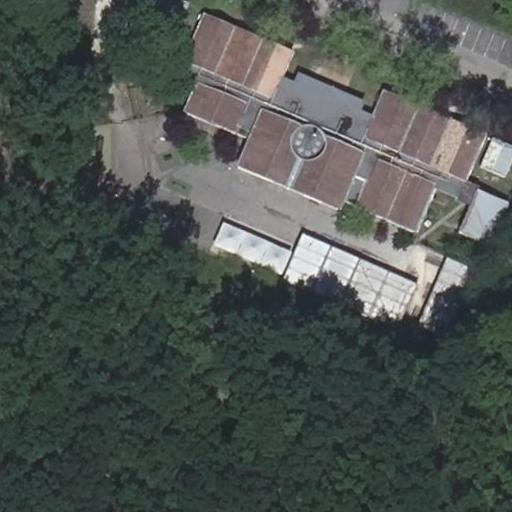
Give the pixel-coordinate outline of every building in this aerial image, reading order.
[(175,28),(180,0),(145,0),(142,21),(175,28)] [(287,49),(200,11),(175,72),(193,80),(181,110),(231,130),(235,124),(252,132),(236,168),(333,212),(349,174),(367,183),(355,209),(414,235),(434,185),(458,196),(466,177),(485,134),(386,92),(375,118),(360,112),(363,103),(295,73),(292,81),(276,74),(287,49)] [(357,78),(317,60),(310,75),(350,93),(357,78)] [(511,174),(511,143),(499,137),(484,166),(509,180),(511,174)] [(466,177),(458,196),(470,201),(475,189),(478,182),(466,177)] [(470,201),(459,230),(490,242),(506,201),(475,189),(470,201)] [(419,280),(304,230),(282,282),(395,334),(419,280)] [(478,270),(449,257),(410,340),(439,354),(478,270)]
